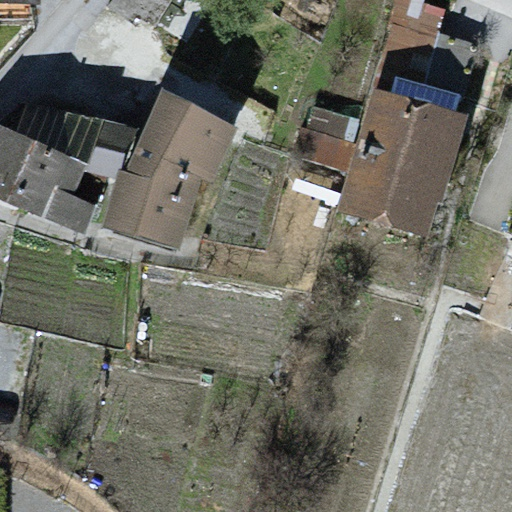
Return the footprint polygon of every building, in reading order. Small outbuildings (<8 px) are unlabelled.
[(39,0),(0,0),(0,15),(40,15),(39,0)] [(122,0),(154,21),(168,0),(122,0)] [(395,0),(381,61),(447,77),(457,37),(441,33),(449,0),(395,0)] [(301,148),(346,160),(359,111),(314,99),(301,148)] [(464,133),(373,106),(337,228),(428,255),(464,133)] [(233,149),(161,108),(130,186),(109,240),(179,272),(194,222),(233,149)] [(0,134),(0,209),(78,247),(87,215),(73,210),(103,132),(22,116),(0,134)]
